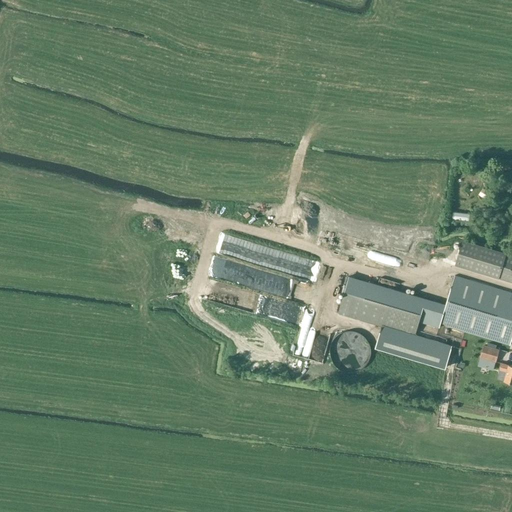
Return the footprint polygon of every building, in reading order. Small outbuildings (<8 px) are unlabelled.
[(502,197),(508,190),(501,183),(494,190),(502,197)] [(336,239),(335,251),(341,252),(343,240),(336,239)] [(250,263),(256,247),(242,241),(236,257),(250,263)] [(448,241),(434,244),(436,252),(449,249),(448,241)] [(511,255),(462,241),(454,265),(511,282),(511,255)] [(194,261),(206,264),(208,256),(189,252),(186,267),(192,269),(194,261)] [(230,272),(232,265),(215,259),(211,271),(225,276),(226,271),(230,272)] [(414,337),(414,335),(418,322),(425,299),(367,282),(348,276),(337,315),(381,327),(414,337)] [(511,293),(453,276),(445,304),(439,324),(509,346),(511,336),(511,293)] [(414,337),(381,327),(375,347),(445,368),(452,346),(414,335),(414,337)] [(352,332),(349,332),(347,332),(345,332),(342,333),(340,334),(338,335),(336,337),(334,339),(332,341),(331,344),(330,347),(329,349),(329,352),(329,355),(330,357),(330,360),(331,362),(332,364),(334,365),(336,367),(338,369),(340,370),(342,371),(345,372),(348,372),(351,372),(354,372),(356,371),(359,370),(361,369),(363,367),(365,365),(366,364),(367,362),(368,360),(369,357),(370,355),(370,352),(370,349),(369,347),(368,344),(367,341),(365,339),(363,337),(361,335),(359,334),(356,333),(354,332),(352,332)] [(482,345),(479,358),(494,363),(498,350),(482,345)] [(504,382),(511,384),(511,366),(501,364),(499,371),(506,373),(504,382)]
